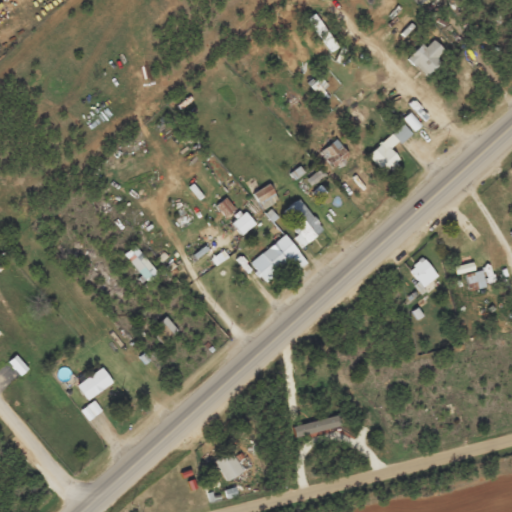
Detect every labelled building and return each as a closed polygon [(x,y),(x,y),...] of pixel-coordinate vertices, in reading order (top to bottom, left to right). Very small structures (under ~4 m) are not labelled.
[(424,76),(447,54),(433,39),(424,47),(421,44),(406,57),(424,76)] [(328,95),(320,78),(310,83),(318,100),(328,95)] [(369,154),(386,172),(399,159),(391,150),(411,132),(402,123),(369,154)] [(331,167),(348,156),(337,139),(319,150),(331,167)] [(324,176),(319,169),(306,178),(311,185),(324,176)] [(260,209),(277,201),(269,184),(252,192),(260,209)] [(282,210),(297,235),(293,237),(298,246),(321,231),(301,198),(282,210)] [(240,235),(254,224),(244,211),(230,223),(240,235)] [(199,231),(206,242),(218,235),(211,223),(199,231)] [(307,262),(283,234),(249,262),(264,280),(288,260),(296,271),(307,262)] [(123,253),(144,282),(156,273),(136,245),(123,253)] [(414,285),(419,290),(437,276),(422,257),(408,269),(418,282),(414,285)] [(485,286),(480,270),(464,274),(469,291),(485,286)] [(156,323),(161,328),(153,335),(161,343),(176,329),(164,316),(156,323)] [(19,375),(27,369),(15,354),(7,361),(19,375)] [(76,385),(87,400),(112,382),(101,367),(76,385)] [(86,420),(101,411),(95,400),(80,409),(86,420)] [(291,427),(295,437),(337,425),(334,414),(291,427)] [(213,460),(225,481),(242,471),(230,450),(213,460)]
